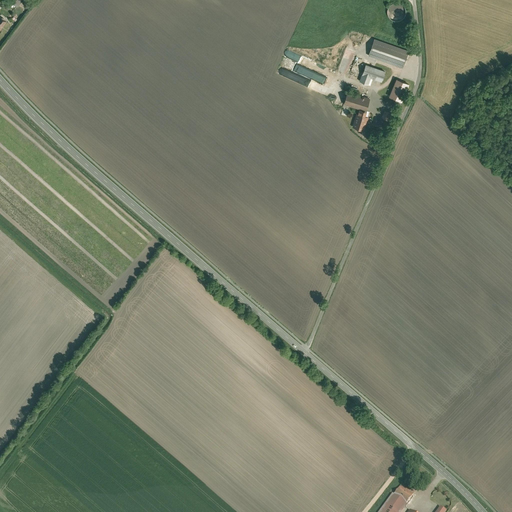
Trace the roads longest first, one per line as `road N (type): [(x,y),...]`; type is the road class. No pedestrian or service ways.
road 1 (secondary): [(0,74),(97,170),(307,351)]
road 2 (unclassified): [(307,351),(420,76),(415,0)]
road 3 (secondary): [(307,351),(486,511)]
